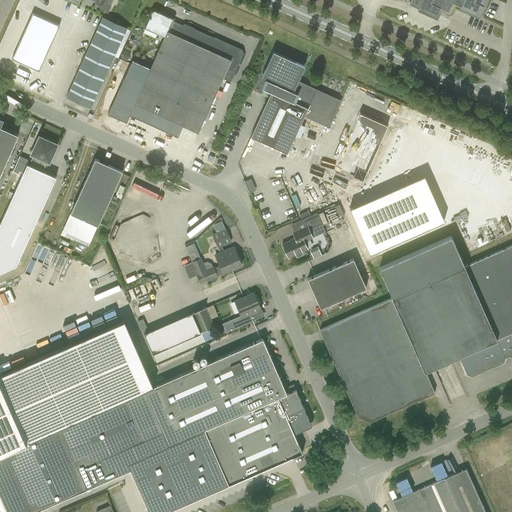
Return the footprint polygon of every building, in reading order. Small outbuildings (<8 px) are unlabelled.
[(96,0),(95,3),(102,7),(100,10),(107,13),(112,0),(96,0)] [(411,0),(410,3),(418,7),(417,9),(437,18),(441,10),(438,9),(439,6),(448,10),(452,1),(461,5),(460,8),(480,17),(485,6),(482,5),(484,0),(411,0)] [(159,34),(164,37),(165,37),(168,31),(174,18),(155,9),(152,11),(145,26),(160,32),(159,34)] [(12,58),(39,71),(60,25),(32,13),(12,58)] [(66,96),(90,107),(127,27),(103,16),(87,53),(79,49),(75,59),(82,62),(82,63),(66,96)] [(178,136),(183,125),(198,132),(223,77),(230,81),(243,52),(242,50),(232,46),(230,47),(214,40),(213,37),(185,24),(183,25),(178,35),(168,31),(165,37),(164,37),(150,68),(136,61),(112,115),(128,122),(131,115),(178,136)] [(250,136),(287,153),(304,116),(328,127),(341,100),(297,80),(304,65),(294,60),(293,62),(273,54),(266,69),(265,68),(260,78),(267,80),(263,88),(271,91),(250,136)] [(360,111),(336,167),(365,179),(388,123),(360,111)] [(0,173),(18,134),(1,126),(4,118),(0,116),(0,173)] [(33,155),(29,164),(43,170),(47,161),(49,162),(57,144),(39,136),(31,154),(33,155)] [(481,164),(485,156),(478,153),(474,161),(481,164)] [(82,225),(85,219),(98,224),(122,170),(95,157),(71,212),(72,213),(70,219),(82,225)] [(0,223),(0,273),(15,267),(16,266),(15,266),(19,259),(36,222),(35,222),(39,214),(56,176),(54,175),(54,176),(46,173),(46,172),(43,170),(29,164),(27,163),(0,223)] [(455,194),(466,199),(480,170),(469,165),(455,194)] [(153,196),(164,195),(162,181),(151,182),(153,196)] [(414,181),(351,209),(371,255),(445,222),(442,214),(431,219),(414,181)] [(184,227),(193,237),(216,215),(207,205),(184,227)] [(308,227),(321,221),(317,212),(303,218),(307,227),(307,226),(308,227)] [(307,226),(307,227),(293,233),(295,238),(282,244),(288,257),(295,254),(296,256),(298,257),(302,255),(303,253),(302,251),(307,248),(304,241),(312,237),(308,227),(307,226)] [(218,248),(232,241),(225,227),(211,233),(218,248)] [(503,363),(505,358),(509,356),(511,357),(511,244),(464,266),(451,236),(379,267),(392,298),(319,330),(358,417),(370,422),(435,393),(425,371),(455,358),(456,362),(461,360),(467,374),(472,376),(482,372),(484,367),(488,365),(493,367),(503,363)] [(217,275),(223,272),(223,273),(241,265),(234,247),(215,255),(220,266),(214,268),(213,267),(211,263),(206,262),(203,263),(200,258),(192,262),(192,261),(184,265),(189,278),(197,274),(201,282),(207,280),(207,281),(210,283),(216,280),(217,277),(217,275)] [(353,258),(307,278),(320,308),(366,287),(353,258)] [(261,310),(258,305),(259,305),(253,292),(235,300),(243,318),(261,310)] [(212,327),(214,327),(205,306),(144,333),(153,353),(157,351),(212,327)] [(131,410),(143,437),(144,439),(78,467),(87,488),(129,469),(147,511),(163,511),(301,452),(293,434),(311,426),(295,389),(286,393),(262,338),(153,386),(124,318),(0,372),(0,453),(5,451),(4,451),(24,442),(126,398),(131,410)] [(216,336),(212,327),(157,351),(153,353),(157,362),(216,336)] [(0,511),(31,511),(87,488),(78,467),(144,439),(143,437),(131,410),(126,398),(24,442),(4,451),(5,451),(0,453),(0,511)] [(485,511),(465,468),(426,486),(393,501),(398,511),(485,511)] [(407,476),(397,481),(403,495),(414,490),(407,476)]
